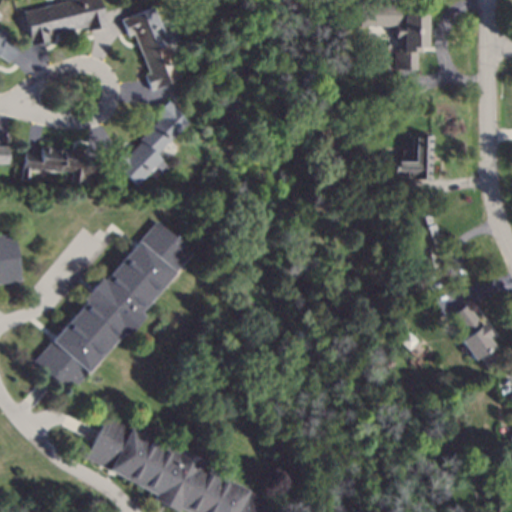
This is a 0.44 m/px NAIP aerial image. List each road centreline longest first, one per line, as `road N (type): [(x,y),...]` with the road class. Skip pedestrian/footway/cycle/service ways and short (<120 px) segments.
road 1 (residential): [(511,260),(485,194),(490,0)]
road 2 (residential): [(20,104),(40,118),(92,125),(106,112),(108,80),(77,64),(63,67),(20,104)]
